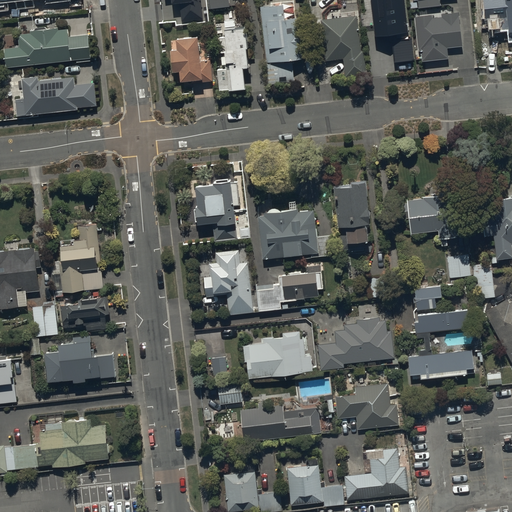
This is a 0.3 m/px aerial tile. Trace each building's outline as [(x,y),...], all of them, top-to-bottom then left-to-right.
[(10,17),(69,11),(68,0),(16,0),(17,2),(9,3),(10,17)] [(171,0),(172,5),(179,4),(181,20),(203,17),(203,13),(204,13),(202,0),(171,0)] [(206,0),(207,10),(229,8),(228,0),(206,0)] [(406,42),(406,41),(402,0),(368,0),(373,42),(386,41),(387,44),(406,42)] [(418,9),(418,10),(440,7),(439,0),(412,0),(413,3),(409,3),(410,10),(418,9)] [(493,13),(494,28),(494,30),(511,28),(511,0),(490,0),(491,1),(488,1),(489,11),(492,11),(492,13),(493,13)] [(271,8),(260,9),(266,86),(294,83),(293,62),(302,62),(300,21),(295,21),(294,3),(271,4),(271,8)] [(421,53),(422,64),(448,61),(447,50),(462,49),(459,14),(440,16),(441,19),(432,20),(432,17),(415,19),(418,53),(421,53)] [(321,21),(325,62),(342,60),(344,80),(363,78),(357,17),(321,21)] [(235,21),(225,22),(226,40),(220,40),(221,54),(226,53),(227,72),(217,72),(218,93),(229,92),(229,94),(246,93),(245,72),(249,72),(246,30),(236,31),(235,21)] [(6,49),(8,68),(92,58),(89,34),(70,36),(70,29),(60,30),(59,28),(31,31),(31,33),(20,35),(21,48),(6,49)] [(197,37),(177,39),(178,49),(171,49),(173,72),(180,72),(181,82),(213,79),(212,59),(199,60),(197,37)] [(40,77),(23,79),(25,98),(16,99),(18,116),(79,110),(79,108),(98,106),(96,83),(77,85),(76,77),(40,81),(40,77)] [(372,226),(367,181),(352,183),(352,185),(335,187),(340,230),(348,229),(350,245),(370,242),(369,226),(372,226)] [(233,182),(197,186),(200,208),(198,209),(200,226),(215,225),(217,241),(238,239),(236,225),(237,225),(233,182)] [(408,201),(412,234),(440,231),(441,240),(442,240),(443,246),(448,246),(447,239),(458,238),(458,236),(460,236),(459,230),(456,230),(452,195),(446,195),(446,194),(433,195),(434,197),(424,198),(424,200),(408,201)] [(511,198),(491,201),(491,203),(482,204),(486,237),(495,236),(498,261),(511,258),(511,198)] [(266,217),(260,217),(264,260),(320,254),(316,211),(300,212),(300,210),(265,213),(266,217)] [(98,225),(80,227),(81,241),(76,241),(76,245),(62,247),(64,263),(60,263),(63,294),(105,289),(103,267),(100,267),(99,263),(102,263),(98,225)] [(36,248),(0,252),(0,309),(29,307),(28,293),(41,291),(39,268),(43,268),(41,251),(37,252),(36,248)] [(228,295),(231,315),(255,313),(249,262),(242,263),(240,250),(216,253),(218,263),(210,264),(212,277),(206,278),(208,297),(228,295)] [(470,255),(448,257),(451,279),(472,276),(470,255)] [(492,263),(474,266),(478,300),(496,297),(492,263)] [(352,281),(345,282),(346,298),(355,297),(354,281),(362,280),(361,266),(352,267),(352,281)] [(258,291),(261,312),(282,310),(282,303),(299,301),(299,300),(306,300),(305,299),(320,297),(318,274),(281,278),(282,286),(275,286),(275,289),(258,291)] [(368,276),(369,299),(390,297),(388,275),(368,276)] [(442,287),(416,290),(418,311),(437,309),(436,299),(443,298),(442,287)] [(106,316),(111,316),(109,297),(80,300),(81,304),(62,306),(64,329),(87,326),(88,331),(108,329),(106,316)] [(511,303),(511,304),(508,299),(485,312),(503,345),(511,340),(511,303)] [(37,337),(60,334),(56,305),(34,307),(37,337)] [(468,312),(420,317),(421,324),(417,324),(418,339),(425,338),(427,351),(419,352),(420,357),(410,358),(412,377),(422,376),(422,381),(469,376),(469,375),(475,374),(475,370),(476,370),(473,350),(434,355),(433,349),(432,350),(431,338),(432,338),(431,333),(470,329),(468,312)] [(319,345),(322,371),(345,368),(345,364),(396,359),(393,331),(389,332),(387,320),(382,321),(381,317),(358,320),(358,324),(345,325),(345,331),(336,332),(337,343),(319,345)] [(314,373),(312,356),(307,357),(305,339),(302,340),(301,332),(283,334),(284,339),(276,339),(276,337),(264,338),(265,344),(245,346),(247,362),(249,362),(251,379),(314,373)] [(47,354),(50,384),(76,381),(76,384),(89,383),(88,380),(103,378),(103,379),(117,377),(114,354),(96,356),(96,358),(95,358),(92,335),(74,337),(75,344),(61,346),(61,352),(47,354)] [(511,361),(511,340),(503,345),(511,361)] [(227,358),(213,359),(215,378),(229,377),(227,358)] [(0,404),(19,403),(14,361),(0,362),(0,404)] [(502,373),(488,375),(489,386),(503,385),(502,373)] [(337,397),(339,419),(358,417),(359,430),(401,426),(398,405),(392,406),(390,384),(356,388),(357,395),(337,397)] [(222,405),(244,403),(242,385),(220,387),(222,405)] [(320,408),(286,412),(285,406),(270,408),(269,403),(260,404),(260,409),(242,411),(246,443),(323,434),(320,408)] [(111,460),(107,425),(94,427),(93,420),(47,425),(48,431),(41,432),(42,444),(14,447),(17,470),(54,466),(54,468),(88,465),(88,462),(111,460)] [(9,471),(17,470),(14,447),(6,448),(6,446),(0,446),(0,474),(9,473),(9,471)] [(346,477),(348,501),(412,495),(409,467),(402,468),(400,449),(384,450),(385,458),(371,460),(372,474),(346,477)] [(288,469),(293,506),(325,503),(325,508),(346,506),(344,485),(327,487),(326,482),(322,483),(320,460),(308,461),(308,467),(288,469)] [(245,473),(225,475),(229,511),(238,511),(261,510),(261,511),(283,511),(284,511),(282,493),(264,495),(263,490),(259,490),(256,466),(244,468),(245,473)]
